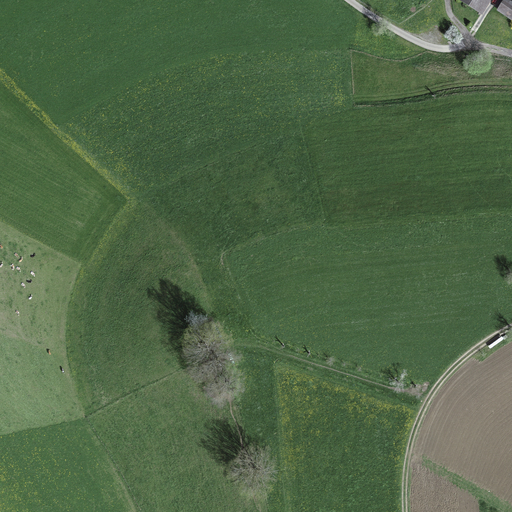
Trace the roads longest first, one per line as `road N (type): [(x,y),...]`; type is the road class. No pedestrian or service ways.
road 1 (track): [(511,326),(463,357),(432,391),(409,448),(405,511)]
road 2 (unclassified): [(349,0),(427,45),(470,45)]
